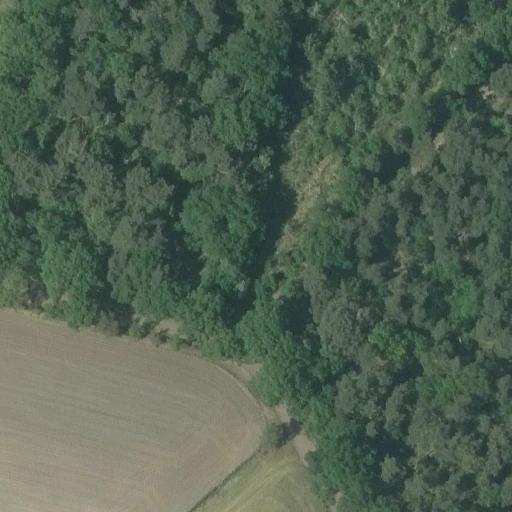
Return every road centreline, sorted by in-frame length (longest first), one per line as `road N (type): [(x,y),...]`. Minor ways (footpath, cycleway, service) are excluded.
road 1 (track): [(511,51),(240,329)]
road 2 (unclassified): [(230,341),(0,285)]
road 3 (track): [(240,329),(230,341),(263,374),(345,511)]
